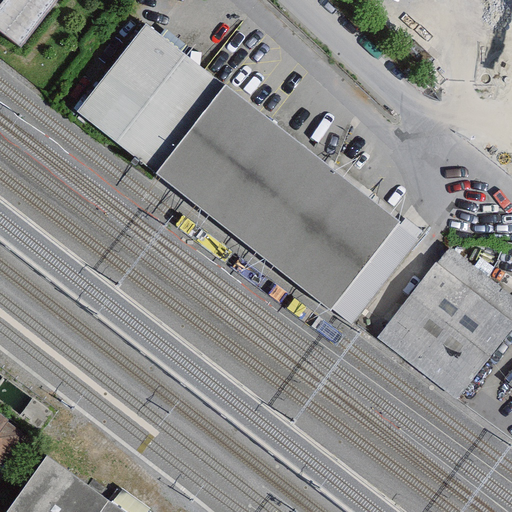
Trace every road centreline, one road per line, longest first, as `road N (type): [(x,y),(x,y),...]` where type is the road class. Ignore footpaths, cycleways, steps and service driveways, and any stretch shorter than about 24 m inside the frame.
road 1 (residential): [(295,0),(427,128)]
road 2 (residential): [(427,128),(418,161),(431,184),(468,192),(490,177)]
road 3 (residential): [(490,177),(495,139),(478,119),(452,114),(427,128)]
